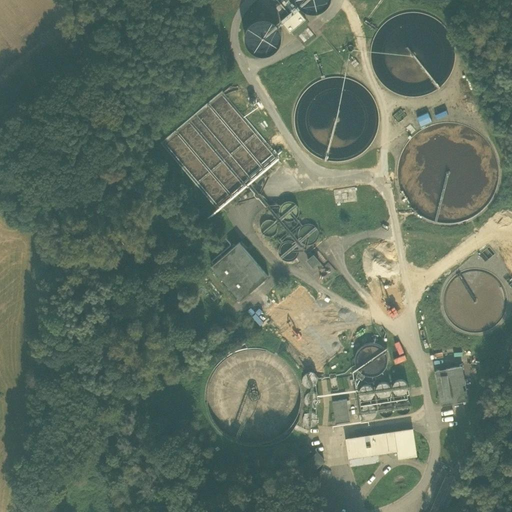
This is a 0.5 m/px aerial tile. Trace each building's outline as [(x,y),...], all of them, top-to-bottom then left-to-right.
[(325,9),(326,8),(329,5),(331,2),(332,0),(296,0),(297,0),(299,4),(301,7),(304,9),(308,11),(311,12),(315,12),(318,11),(321,11),(325,9)] [(281,20),(291,32),(306,19),(296,7),(281,20)] [(381,28),(373,40),(371,55),(373,69),(379,80),(387,89),(396,94),(410,98),(420,97),(434,92),(445,84),(451,74),(456,60),(455,47),(451,36),(443,25),(433,18),(421,13),(405,14),(391,19),(381,28)] [(261,54),(263,54),(266,54),(269,53),(273,52),(276,50),(278,48),(281,45),(282,41),(283,37),(283,33),(283,31),(281,27),(279,23),(277,21),(274,18),(270,17),(266,16),(263,16),(259,17),(255,18),(252,21),(249,24),(247,27),(246,31),(245,33),(245,35),(246,39),(247,43),(249,46),(252,49),(255,51),(258,53),(261,54)] [(305,91),(298,104),(295,118),(297,132),(303,144),(311,152),(321,158),(335,161),(344,161),(358,156),(369,148),(376,138),(380,124),(380,111),(376,99),(367,88),(358,81),(345,77),(329,77),(315,83),(305,91)] [(223,92),(164,143),(219,207),(277,156),(223,92)] [(414,138),(404,152),(400,168),(401,185),(406,198),(415,209),(425,216),(441,221),(452,222),(469,218),(482,209),(491,199),(497,182),(498,168),(494,154),(486,140),(476,131),(461,125),(443,124),(426,129),(414,138)] [(295,204),(291,203),(287,203),(283,205),(281,208),(281,212),(282,216),(284,218),(287,220),(291,220),(295,219),(297,216),(298,214),(298,210),(297,206),(295,204)] [(275,221),(272,219),(267,219),(263,222),(262,224),(261,228),(262,232),(264,235),(267,236),(271,237),(275,235),(277,233),(279,230),(279,226),(277,223),(275,221)] [(314,226),(310,225),(306,225),(302,227),(300,230),(300,234),(300,237),(303,240),(306,242),(310,242),(314,241),(316,238),(317,235),(317,232),(316,228),(314,226)] [(299,254),(298,256),(320,282),(332,272),(335,269),(313,243),(311,244),(308,244),(303,243),(301,241),(299,238),(298,240),(296,241),(295,242),(296,243),(298,245),(299,248),(299,251),(299,254)] [(295,243),(292,241),(287,241),(283,244),(281,246),(281,250),(282,254),(284,257),(287,258),(291,259),(295,257),(297,255),(298,252),(298,248),(297,245),(295,243)] [(212,265),(241,300),(269,276),(239,242),(212,265)] [(371,253),(378,295),(401,291),(394,250),(371,253)] [(452,281),(447,290),(445,300),(446,310),(451,319),(457,325),(463,329),(473,331),(480,331),(491,328),(498,322),(503,315),(506,304),(506,295),(503,286),(497,279),(490,274),(481,270),(469,270),(460,274),(452,281)] [(375,343),(369,343),(363,345),(360,347),(358,350),(356,355),(356,361),(357,365),(360,371),(366,375),(372,376),(380,374),(385,371),(387,367),(389,363),(389,358),(388,352),(385,348),(380,344),(375,343)] [(218,363),(210,377),(207,393),(209,409),(215,421),(225,431),(235,437),(251,441),(261,440),(277,435),(289,426),(296,415),(301,399),(300,385),(296,372),(287,360),(276,352),(262,347),(244,348),(229,354),(218,363)] [(436,371),(442,404),(467,400),(461,366),(436,371)] [(104,382),(118,396),(126,389),(112,375),(104,382)] [(415,395),(410,377),(362,390),(368,413),(396,405),(395,401),(415,395)] [(347,399),(333,401),(336,423),(350,421),(347,399)] [(412,429),(396,432),(347,439),(351,464),(375,460),(378,456),(377,452),(392,450),(398,449),(399,456),(400,457),(416,454),(412,429)] [(299,452),(303,456),(310,450),(306,446),(299,452)] [(324,460),(317,453),(312,453),(308,453),(301,459),(300,467),(306,475),(316,475),(323,469),(324,460)] [(456,462),(448,469),(428,511),(444,511),(461,474),(460,465),(456,462)]
